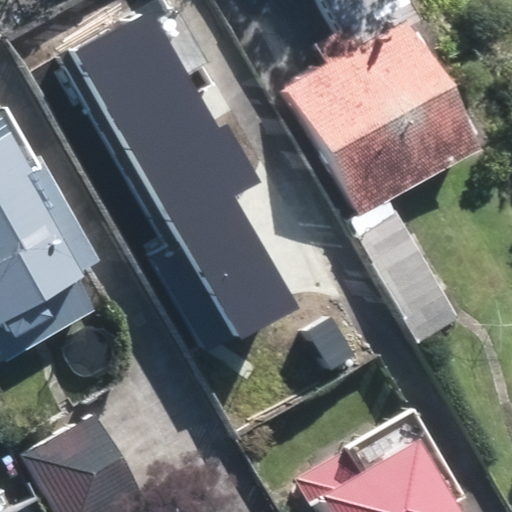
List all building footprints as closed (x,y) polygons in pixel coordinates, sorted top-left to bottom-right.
[(404,0),(318,0),(331,22),(306,37),(318,57),(276,81),(351,208),(343,213),(353,229),(347,232),(410,338),(451,314),(381,196),(469,144),(398,23),(412,13),(404,0)] [(56,107),(221,391),(295,348),(235,246),(238,243),(216,205),(256,182),(174,40),(56,107)] [(0,353),(86,304),(65,268),(83,257),(26,157),(14,164),(0,140),(0,353)] [(405,400),(288,469),(312,511),(451,511),(442,496),(456,487),(405,400)] [(98,511),(133,492),(84,411),(12,452),(47,511),(98,511)]
